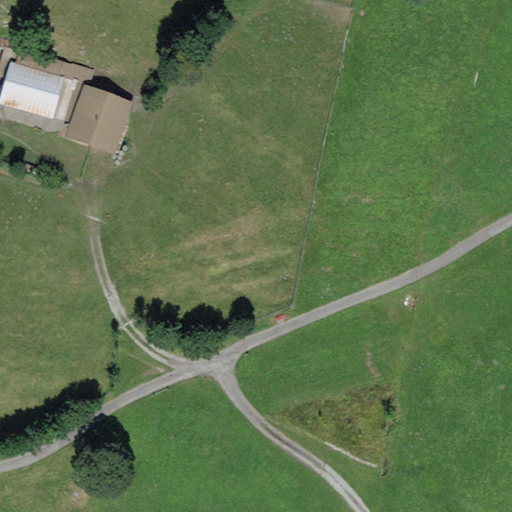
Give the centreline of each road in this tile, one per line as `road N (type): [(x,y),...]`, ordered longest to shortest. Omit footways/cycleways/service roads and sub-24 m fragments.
road 1 (track): [(511,218),(419,271),(142,387),(45,449),(0,465)]
road 2 (track): [(104,154),(92,222),(112,298),(151,348),(192,365)]
road 3 (track): [(364,511),(332,474),(248,408),(213,356)]
